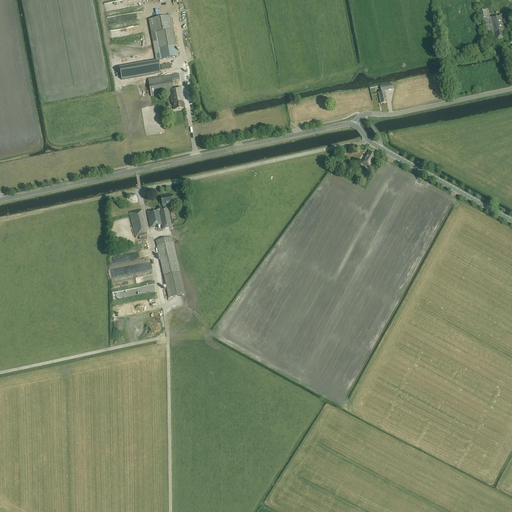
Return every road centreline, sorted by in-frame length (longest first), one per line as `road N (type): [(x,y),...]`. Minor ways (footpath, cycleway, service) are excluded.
road 1 (tertiary): [(0,199),(354,124)]
road 2 (tertiary): [(511,220),(369,142),(356,125)]
road 3 (tertiary): [(511,89),(365,113),(354,124)]
road 4 (track): [(139,190),(0,220)]
